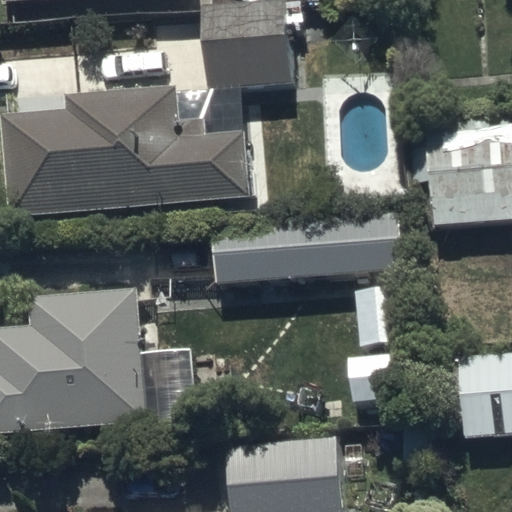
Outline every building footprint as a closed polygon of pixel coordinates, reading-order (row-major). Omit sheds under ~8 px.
[(291,2),(207,6),(211,91),(295,87),(291,2)] [(72,95),(73,109),(7,115),(15,218),(259,199),(254,131),(213,135),(212,117),(187,119),(185,86),(72,95)] [(417,187),(437,186),(440,226),(511,222),(511,125),(414,132),(417,187)] [(406,212),(216,227),(221,285),(410,270),(406,212)] [(38,298),(39,328),(0,329),(0,430),(149,425),(143,293),(38,298)] [(511,351),(446,355),(451,437),(511,433),(511,351)] [(233,511),(346,511),(339,439),(227,450),(233,511)]
